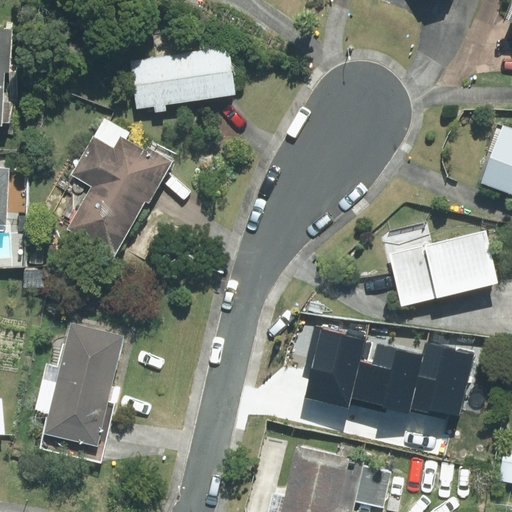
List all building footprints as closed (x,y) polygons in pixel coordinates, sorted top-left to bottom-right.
[(420,0),(453,11),(456,0),(420,0)] [(0,127),(8,128),(9,106),(3,106),(4,76),(10,76),(12,21),(0,20),(0,127)] [(166,106),(234,100),(230,42),(127,51),(132,111),(153,109),(154,116),(167,115),(167,111),(166,106)] [(74,171),(71,176),(88,185),(67,224),(62,233),(112,259),(141,205),(149,210),(173,165),(142,148),(126,139),(129,133),(105,120),(91,146),(78,139),(64,165),(74,171)] [(511,130),(505,128),(482,187),(511,199),(511,130)] [(0,231),(6,232),(9,173),(0,172),(0,231)] [(484,230),(384,257),(398,311),(499,284),(484,230)] [(96,453),(121,335),(67,323),(57,368),(43,365),(32,418),(46,421),(39,454),(100,467),(103,455),(96,453)] [(368,338),(315,325),(303,376),(310,377),(304,399),(350,411),(353,397),(362,361),(368,338)] [(473,354),(427,342),(424,354),(410,410),(429,415),(430,410),(458,416),(473,354)] [(362,361),(353,397),(410,410),(424,354),(380,343),(375,364),(362,361)] [(511,440),(505,440),(498,482),(511,483),(511,440)] [(356,511),(358,503),(386,510),(395,473),(292,448),(276,511),(356,511)]
